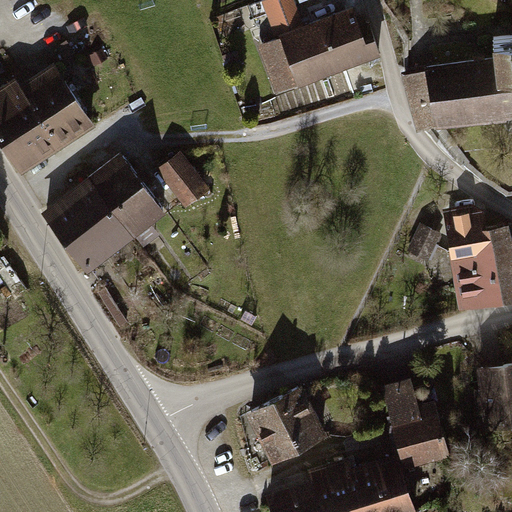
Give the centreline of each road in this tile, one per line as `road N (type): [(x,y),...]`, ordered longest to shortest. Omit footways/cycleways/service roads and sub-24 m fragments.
road 1 (secondary): [(0,174),(202,511)]
road 2 (track): [(0,380),(75,485),(102,498),(179,466)]
road 3 (unknown): [(200,507),(400,431)]
